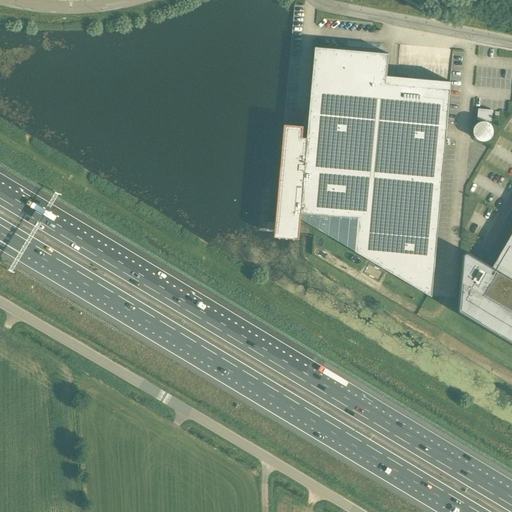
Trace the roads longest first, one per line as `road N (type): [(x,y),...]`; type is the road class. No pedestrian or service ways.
road 1 (motorway): [(511,500),(0,192)]
road 2 (track): [(511,447),(0,140)]
road 3 (motorway): [(27,246),(470,511)]
road 4 (unclassified): [(0,306),(355,511)]
road 5 (unclassified): [(511,41),(310,0)]
road 6 (unclassified): [(0,1),(65,7),(124,0)]
